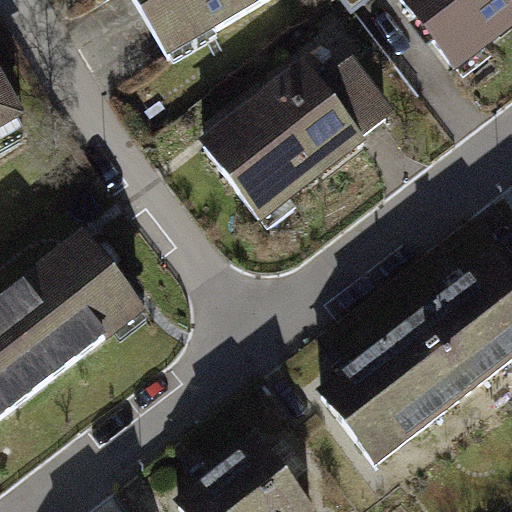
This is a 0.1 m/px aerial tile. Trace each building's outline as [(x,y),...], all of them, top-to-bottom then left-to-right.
[(125,0),(172,74),(280,7),(275,0),(125,0)] [(346,0),(362,23),(395,0),(346,0)] [(511,0),(406,0),(404,2),(467,83),(511,48),(511,0)] [(357,72),(326,94),(372,157),(403,135),(357,72)] [(204,152),(264,234),(372,157),(326,94),(312,74),(204,152)] [(0,88),(0,150),(26,136),(0,88)] [(91,246),(0,312),(0,341),(44,401),(148,325),(91,246)] [(323,400),(384,477),(511,377),(511,291),(494,268),(323,400)] [(0,341),(0,432),(44,401),(0,341)] [(185,498),(194,511),(316,511),(264,441),(185,498)]
